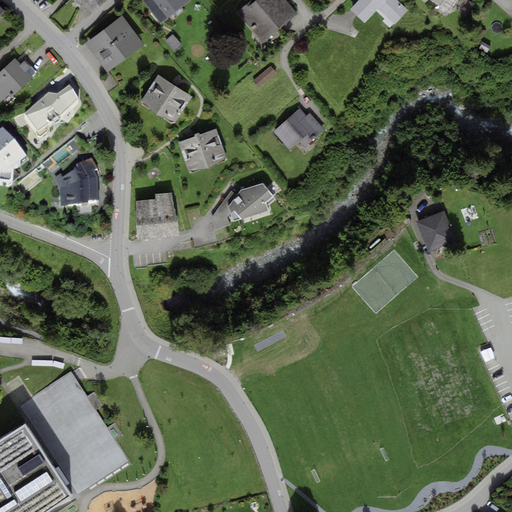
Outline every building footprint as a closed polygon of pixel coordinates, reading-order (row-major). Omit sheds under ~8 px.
[(78,0),(88,12),(103,0),(78,0)] [(191,0),(145,0),(142,3),(158,25),(191,0)] [(286,0),(256,0),(241,12),(266,42),(299,15),(286,0)] [(395,0),(363,0),(351,12),(365,25),(380,10),(396,25),(409,12),(395,0)] [(459,0),(431,0),(451,13),(459,0)] [(122,18),(88,44),(110,72),(144,46),(122,18)] [(174,37),(167,43),(176,53),(183,47),(174,37)] [(16,60),(0,74),(0,102),(2,105),(36,74),(26,63),(21,67),(16,60)] [(270,66),(254,82),(261,90),(278,74),(270,66)] [(192,96),(160,77),(143,103),(176,123),(192,96)] [(50,99),(25,120),(42,141),(50,135),(52,128),(63,122),(80,105),(71,92),(60,101),(50,99)] [(298,108),(273,134),(291,151),(301,141),(308,148),(326,130),(310,115),(308,118),(298,108)] [(218,130),(182,142),(191,171),(227,159),(218,130)] [(4,133),(0,136),(0,186),(13,187),(15,171),(27,161),(4,133)] [(77,172),(57,179),(63,196),(65,209),(102,206),(100,182),(92,161),(74,168),(77,172)] [(244,191),(236,187),(214,218),(216,231),(270,211),(268,202),(275,196),(265,183),(244,191)] [(157,201),(138,203),(141,238),(179,234),(175,194),(157,195),(157,201)] [(444,211),(416,222),(429,253),(456,241),(444,211)] [(197,498),(213,493),(190,421),(174,426),(197,498)] [(47,511),(72,496),(25,423),(0,439),(0,511),(47,511)]
